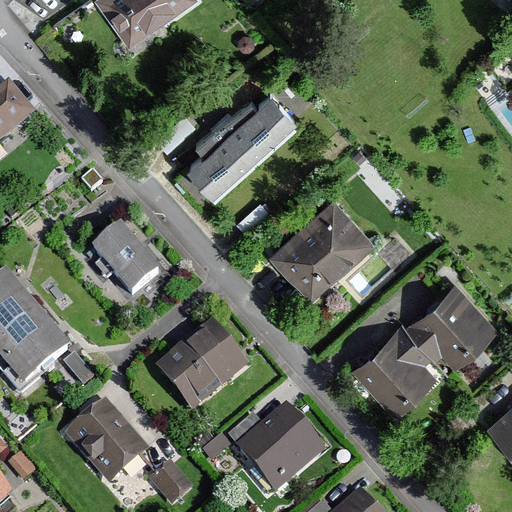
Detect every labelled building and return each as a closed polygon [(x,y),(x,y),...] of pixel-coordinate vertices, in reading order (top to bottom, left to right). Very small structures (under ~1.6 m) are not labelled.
[(194,0),(94,0),(128,47),(194,0)] [(0,139),(30,114),(4,83),(0,86),(0,139)] [(295,121),(269,92),(186,169),(212,197),(295,121)] [(371,246),(331,201),(269,256),(309,301),(371,246)] [(92,254),(129,296),(156,272),(119,230),(92,254)] [(88,375),(2,276),(0,278),(0,367),(18,389),(55,358),(77,385),(88,375)] [(495,334),(451,286),(404,329),(400,325),(348,372),(389,417),(443,368),(450,375),(495,334)] [(154,370),(187,413),(244,369),(211,326),(154,370)] [(62,437),(107,487),(146,452),(101,402),(62,437)] [(511,403),(484,431),(511,458),(511,403)] [(233,451),(273,496),(322,453),(281,408),(233,451)] [(0,455),(4,452),(0,448),(0,506),(11,497),(0,485),(0,455)] [(30,475),(14,456),(3,465),(18,484),(30,475)] [(148,484),(165,505),(185,489),(168,468),(148,484)] [(370,511),(354,494),(334,511),(370,511)]
